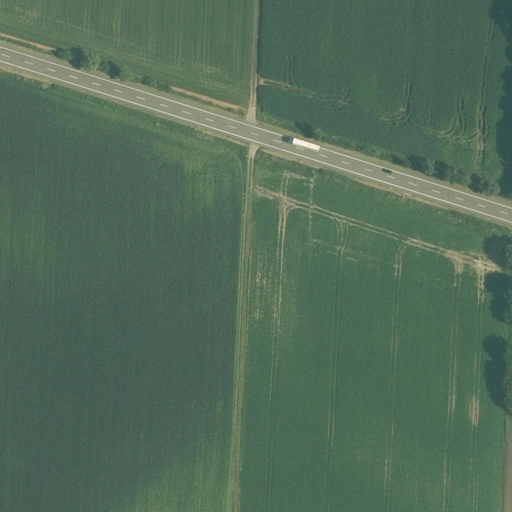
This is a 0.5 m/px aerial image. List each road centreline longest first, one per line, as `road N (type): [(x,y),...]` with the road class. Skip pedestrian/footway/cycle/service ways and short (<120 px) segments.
road 1 (secondary): [(0,55),(511,217)]
road 2 (track): [(252,135),(259,0)]
